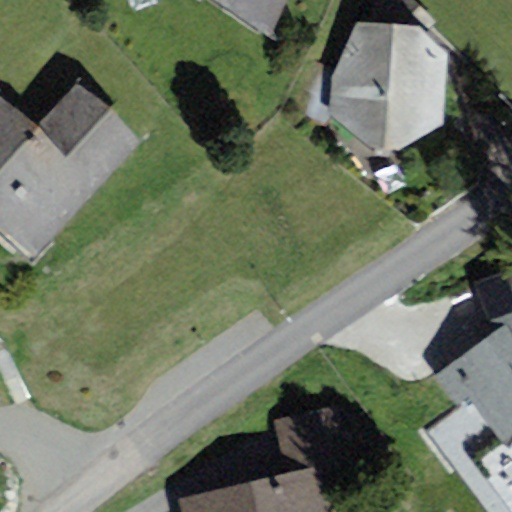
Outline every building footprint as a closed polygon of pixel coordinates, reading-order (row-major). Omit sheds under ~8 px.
[(286,0),(214,0),(270,38),(286,0)] [(334,77),(331,115),(371,151),(401,151),(442,125),(447,57),(420,27),(357,23),(334,77)] [(0,223),(38,257),(140,141),(76,84),(38,127),(0,93),(0,223)] [(511,268),(473,284),(493,335),(436,377),(457,408),(471,399),(501,440),(511,434),(511,268)] [(273,421),(286,476),(180,500),(182,511),(332,511),(325,480),(359,472),(343,405),(273,421)]
